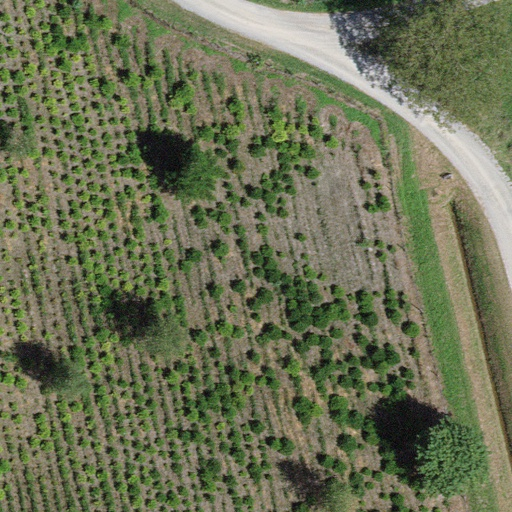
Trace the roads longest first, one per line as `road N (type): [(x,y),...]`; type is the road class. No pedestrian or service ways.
road 1 (track): [(274,24),(489,190),(511,276)]
road 2 (track): [(274,24),(420,0)]
